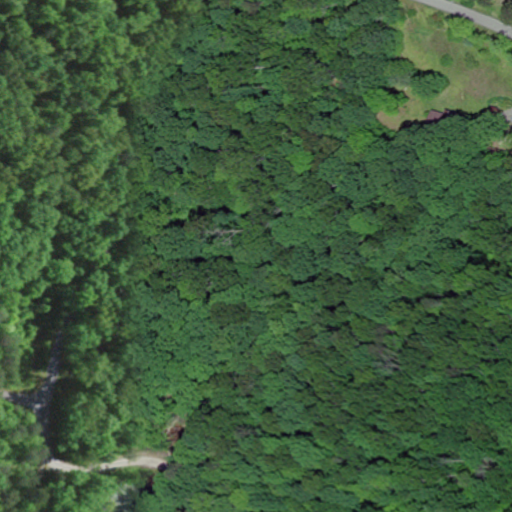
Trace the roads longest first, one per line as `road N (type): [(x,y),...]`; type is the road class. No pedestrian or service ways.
road 1 (residential): [(105,0),(112,220),(63,328),(49,396)]
road 2 (residential): [(49,396),(45,444),(56,464),(85,469),(150,458),(179,477),(189,511)]
